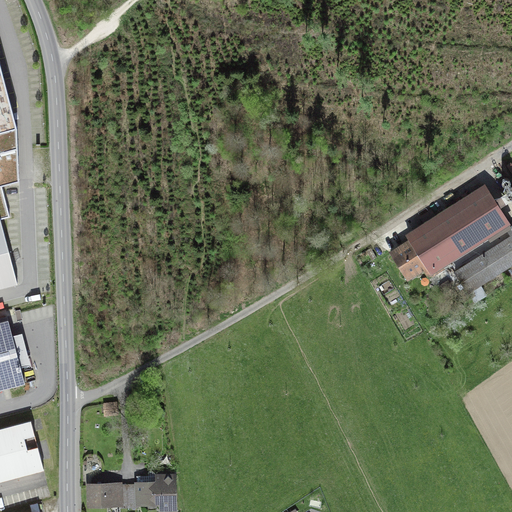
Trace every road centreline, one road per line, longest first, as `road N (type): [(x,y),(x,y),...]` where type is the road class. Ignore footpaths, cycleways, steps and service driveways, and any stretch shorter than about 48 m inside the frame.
road 1 (track): [(511,143),(240,315),(98,396),(67,400)]
road 2 (tertiary): [(32,0),(56,82),(70,511)]
